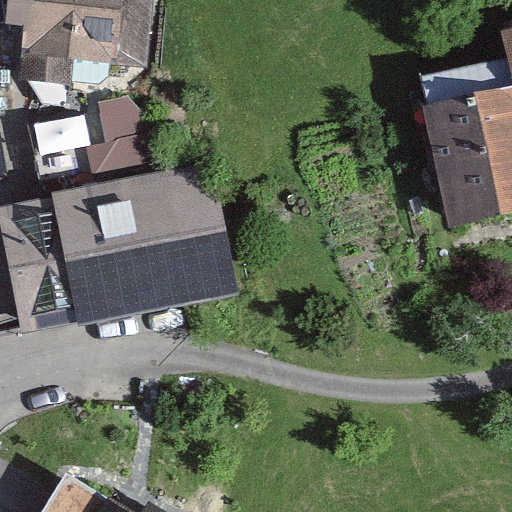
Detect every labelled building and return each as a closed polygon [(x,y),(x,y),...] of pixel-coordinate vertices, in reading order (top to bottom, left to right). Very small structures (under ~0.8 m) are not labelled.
[(145,0),(0,0),(0,13),(0,77),(141,84),(145,0)] [(481,100),(398,115),(420,241),(511,224),(511,24),(469,33),(481,100)] [(144,84),(37,109),(51,169),(158,144),(144,84)] [(200,193),(0,225),(0,340),(0,343),(218,308),(200,193)] [(99,511),(42,482),(25,511),(99,511)]
